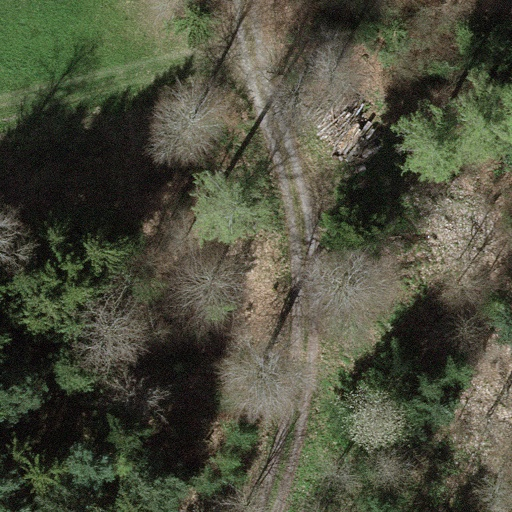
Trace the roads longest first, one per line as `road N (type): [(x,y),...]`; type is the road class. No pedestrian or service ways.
road 1 (track): [(265,0),(309,260),(265,511)]
road 2 (track): [(0,105),(275,76)]
